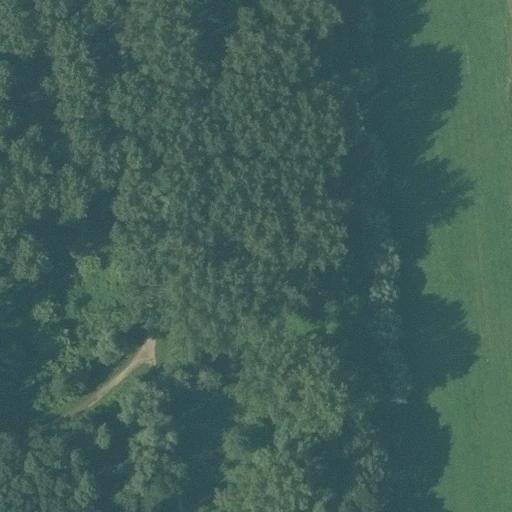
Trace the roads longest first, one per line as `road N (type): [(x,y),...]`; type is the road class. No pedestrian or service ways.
road 1 (track): [(148,337),(112,0)]
road 2 (track): [(0,443),(29,439),(90,406),(148,337)]
